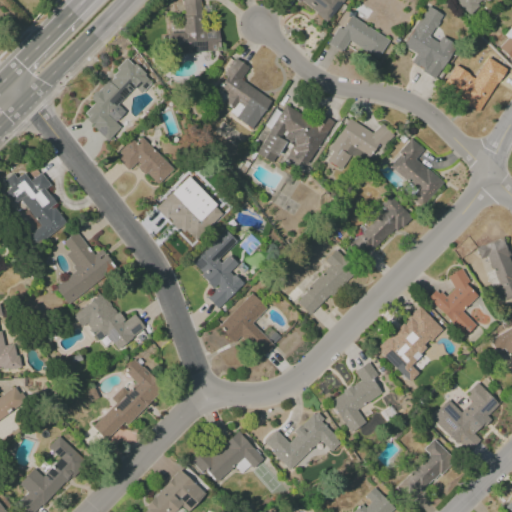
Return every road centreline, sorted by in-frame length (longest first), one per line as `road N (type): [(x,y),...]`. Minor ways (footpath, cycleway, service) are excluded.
road 1 (residential): [(511,121),(462,215),(298,384),(257,400),(207,399),(96,511)]
road 2 (residential): [(207,399),(161,271),(25,100)]
road 3 (residential): [(489,171),(417,106),(308,75),(258,24)]
road 4 (secondary): [(25,100),(124,0)]
